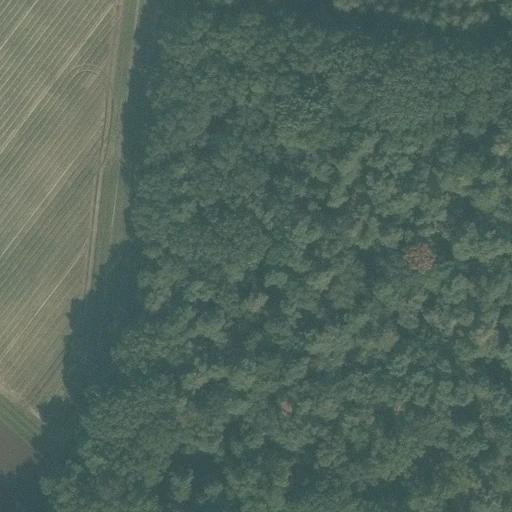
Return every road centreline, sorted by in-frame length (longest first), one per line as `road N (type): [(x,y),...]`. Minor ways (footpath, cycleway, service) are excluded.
road 1 (track): [(180,0),(136,509)]
road 2 (track): [(0,398),(114,501),(136,509)]
